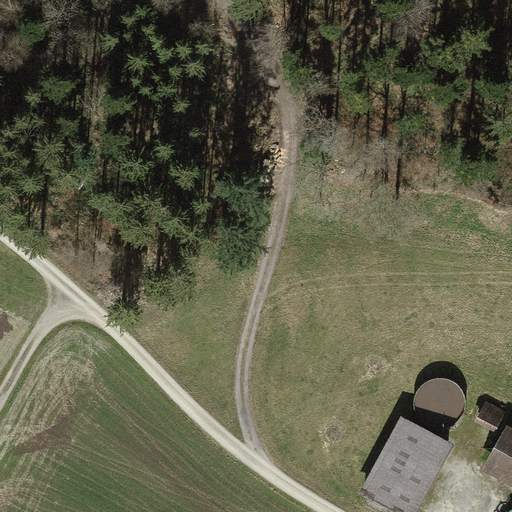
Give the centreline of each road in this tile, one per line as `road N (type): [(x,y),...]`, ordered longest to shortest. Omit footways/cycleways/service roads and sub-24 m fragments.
road 1 (track): [(219,0),(273,56),(301,122),(235,385),(242,426),(269,468)]
road 2 (track): [(343,511),(203,417),(76,293),(0,236)]
road 3 (track): [(76,293),(41,333),(0,407)]
